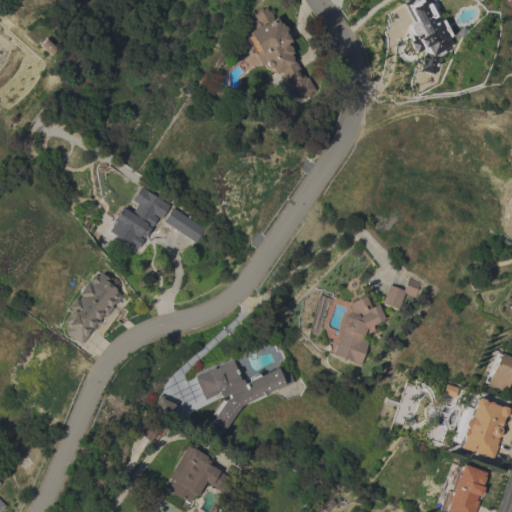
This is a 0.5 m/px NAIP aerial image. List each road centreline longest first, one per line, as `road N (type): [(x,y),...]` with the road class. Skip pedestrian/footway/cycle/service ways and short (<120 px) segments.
road 1 (residential): [(313,0),(349,57),(355,105),(338,149),(232,297),(198,317),(134,336),(106,361),(36,511)]
road 2 (residential): [(104,511),(156,447),(178,435),(235,472)]
